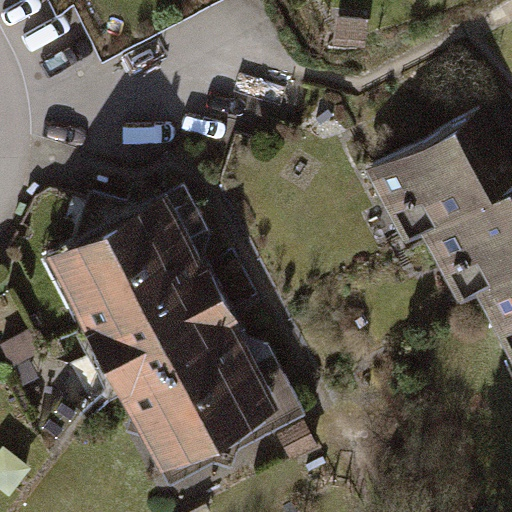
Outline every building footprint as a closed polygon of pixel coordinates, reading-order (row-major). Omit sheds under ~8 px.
[(84,0),(113,52),(210,0),(59,0),(61,3),(66,0),(84,0)] [(336,36),(365,39),(368,13),(338,10),(336,36)] [(467,101),(360,158),(399,229),(416,220),(505,173),(486,138),(467,101)] [(511,168),(505,173),(416,220),(454,291),(472,281),(511,259),(511,168)] [(192,242),(158,181),(45,241),(77,303),(192,242)] [(232,318),(192,242),(77,303),(118,379),(232,318)] [(511,259),(472,281),(509,353),(511,351),(511,259)] [(232,318),(118,379),(156,449),(270,388),(232,318)]
